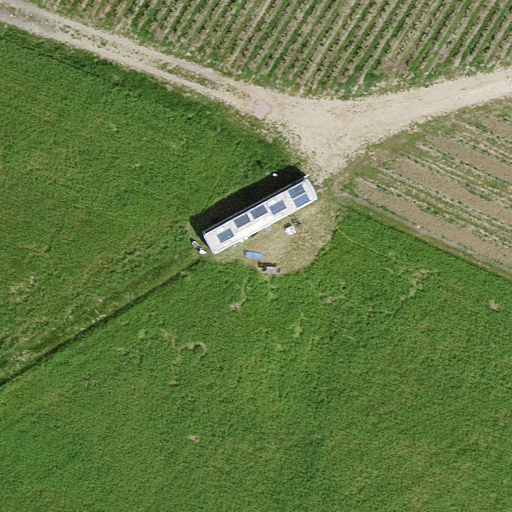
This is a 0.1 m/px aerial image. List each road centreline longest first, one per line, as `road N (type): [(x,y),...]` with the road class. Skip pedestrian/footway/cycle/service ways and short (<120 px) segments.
road 1 (track): [(0,375),(343,158),(345,130)]
road 2 (track): [(0,8),(345,130)]
road 3 (track): [(345,130),(511,81)]
